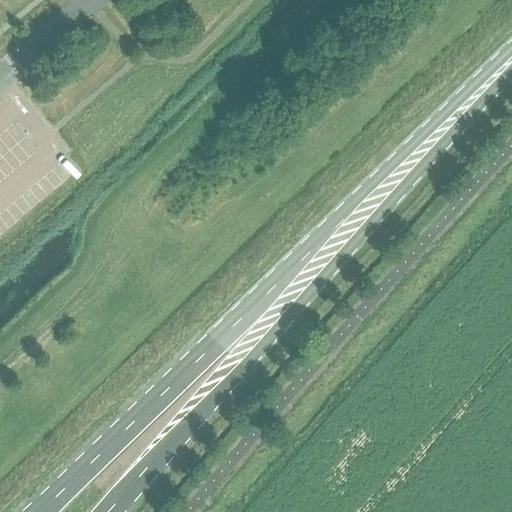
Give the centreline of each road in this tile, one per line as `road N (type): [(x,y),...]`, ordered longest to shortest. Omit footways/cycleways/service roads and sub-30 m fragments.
road 1 (primary): [(511,54),(39,511)]
road 2 (primary): [(107,511),(511,64)]
